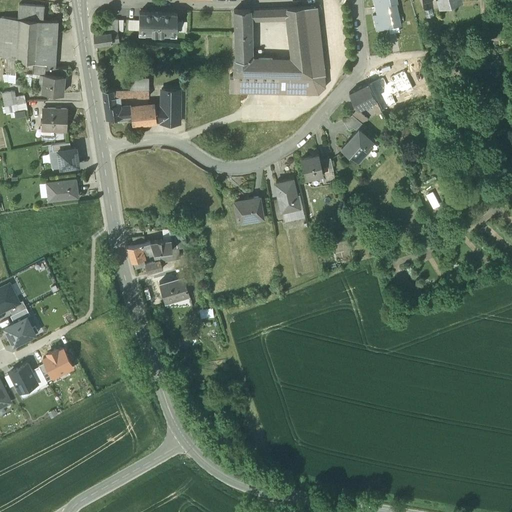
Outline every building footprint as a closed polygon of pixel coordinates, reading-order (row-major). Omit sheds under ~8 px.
[(374,0),(377,15),(373,15),(377,32),(401,26),(396,3),(398,3),(397,0),(374,0)] [(44,6),(19,5),(18,20),(20,20),(20,19),(38,21),(43,21),(44,6)] [(323,77),(315,7),(303,8),(304,17),(310,62),(311,77),(323,77)] [(303,8),(250,11),(250,20),(288,18),(304,17),(303,8)] [(250,11),(234,12),(235,60),(250,61),(250,60),(251,47),(250,20),(250,11)] [(177,15),(139,13),(138,21),(138,31),(138,32),(145,32),(145,35),(169,36),(170,33),(177,33),(177,22),(177,15)] [(304,17),(288,18),(293,61),(310,62),(304,17)] [(18,20),(0,18),(0,56),(18,60),(20,20),(18,20)] [(38,21),(20,19),(20,20),(18,60),(34,63),(35,63),(38,21)] [(43,21),(38,21),(35,63),(45,65),(57,67),(58,66),(58,22),(43,21)] [(118,21),(108,21),(106,34),(118,33),(118,21)] [(106,34),(93,35),(94,46),(119,42),(118,33),(106,34)] [(235,60),(234,76),(311,77),(310,62),(293,61),(250,60),(250,61),(235,60)] [(35,63),(34,63),(32,74),(40,76),(44,76),(45,65),(35,63)] [(57,67),(45,65),(44,76),(40,76),(39,92),(44,94),(62,95),(63,86),(65,86),(67,70),(56,68),(57,67)] [(16,82),(17,75),(5,74),(4,82),(16,82)] [(324,88),(323,77),(311,77),(234,76),(228,76),(229,95),(284,95),(284,97),(318,97),(324,88)] [(149,78),(131,78),(131,90),(137,90),(149,90),(149,78)] [(369,85),(349,95),(358,111),(377,102),(373,94),(369,85)] [(180,90),(162,89),(161,107),(163,107),(162,122),(162,124),(180,124),(180,90)] [(131,90),(102,91),(103,99),(113,98),(121,97),(137,97),(137,90),(131,90)] [(25,96),(12,99),(14,105),(27,102),(25,96)] [(114,106),(113,98),(103,99),(106,120),(118,118),(119,123),(132,121),(131,109),(131,107),(121,109),(121,106),(114,106)] [(14,105),(13,105),(15,112),(27,109),(26,103),(14,105)] [(155,107),(131,109),(132,121),(132,125),(156,123),(156,122),(155,107)] [(67,110),(43,109),(42,127),(53,127),(53,132),(66,133),(67,110)] [(369,121),(358,111),(353,116),(363,125),(369,121)] [(363,125),(353,116),(343,122),(349,132),(354,130),(357,132),(359,130),(362,133),(366,128),(363,125)] [(357,132),(342,150),(354,161),(359,165),(364,159),(368,155),(367,155),(372,149),(369,146),(373,142),(362,133),(359,130),(357,132)] [(53,153),(57,152),(70,150),(69,144),(52,146),(53,153)] [(76,149),(70,150),(57,152),(60,170),(79,167),(76,149)] [(319,156),(302,160),(306,180),(324,176),(324,175),(321,162),(319,156)] [(331,160),(321,162),(324,175),(334,173),(331,160)] [(295,196),(291,180),(277,184),(280,199),(278,199),(282,214),(301,209),(298,195),(295,196)] [(75,181),(46,185),(49,203),(60,201),(59,199),(77,196),(77,195),(79,195),(78,189),(76,189),(75,181)] [(253,199),(235,202),(238,220),(263,216),(260,198),(253,199)] [(171,241),(172,251),(181,250),(180,245),(179,239),(171,241)] [(171,241),(150,243),(154,253),(158,253),(172,251),(171,241)] [(150,243),(141,246),(144,256),(153,253),(154,253),(150,243)] [(141,246),(127,248),(132,263),(144,260),(143,256),(144,256),(141,246)] [(160,262),(161,265),(180,260),(178,250),(172,251),(158,253),(160,262)] [(156,264),(145,267),(147,276),(163,271),(161,265),(160,262),(156,264)] [(185,276),(160,284),(165,300),(174,297),(175,301),(190,296),(185,276)] [(0,312),(9,308),(20,302),(19,302),(9,283),(0,287),(0,312)] [(190,296),(175,301),(174,297),(165,300),(166,301),(165,307),(189,307),(193,306),(190,296)] [(9,308),(12,314),(26,307),(23,300),(19,302),(20,302),(9,308)] [(26,307),(12,314),(10,315),(14,322),(27,316),(30,314),(26,307)] [(211,308),(201,309),(202,319),(212,318),(211,308)] [(35,333),(27,316),(14,322),(5,327),(14,344),(35,333)] [(44,358),(46,362),(54,377),(54,378),(74,368),(64,348),(59,350),(58,347),(47,352),(49,355),(44,358)] [(8,371),(19,392),(38,383),(38,382),(32,369),(28,361),(8,371)] [(46,362),(39,365),(47,381),(54,377),(46,362)] [(39,365),(32,369),(38,382),(38,383),(39,385),(47,381),(39,365)] [(0,380),(0,406),(11,401),(0,380)]
